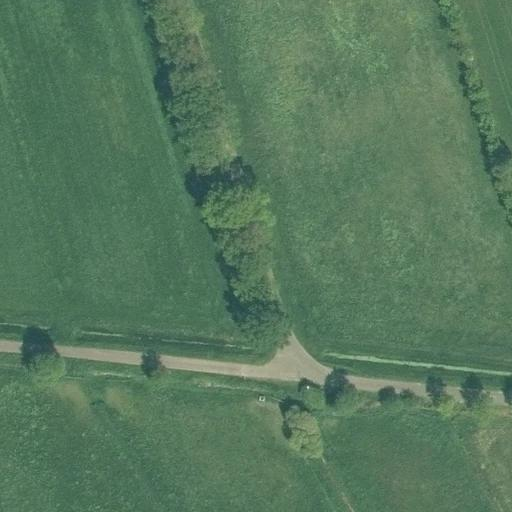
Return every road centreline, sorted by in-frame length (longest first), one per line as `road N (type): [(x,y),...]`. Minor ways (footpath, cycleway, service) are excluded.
road 1 (unclassified): [(295,374),(180,0)]
road 2 (unclassified): [(0,348),(295,374)]
road 3 (unclassified): [(511,397),(295,374)]
